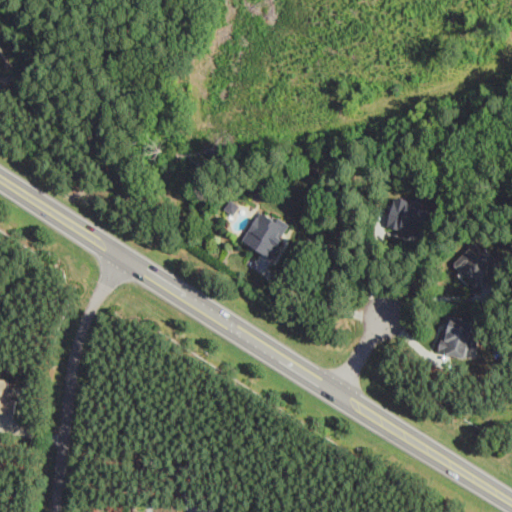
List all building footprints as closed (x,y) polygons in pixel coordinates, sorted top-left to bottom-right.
[(4,64),(11,60),(14,66),(8,70),(4,64)] [(412,199),(411,204),(436,211),(429,236),(417,233),(390,225),(392,218),(398,196),(412,199)] [(235,214),(242,206),(233,199),(226,208),(235,214)] [(245,239),(259,217),(257,216),(260,213),(262,214),(262,213),(264,213),(265,211),(279,220),(281,217),(292,224),(285,235),(284,237),(285,238),(281,244),(283,245),(275,258),(268,254),(245,239)] [(482,290),(486,286),(504,269),(497,261),(500,258),(489,246),(486,248),(478,240),(454,262),(463,272),(465,270),(466,271),(473,279),(472,280),(482,290)] [(450,316),(455,317),(455,316),(478,322),(468,358),(448,352),(441,350),(447,326),(450,316)] [(18,398),(16,414),(5,412),(0,411),(0,377),(11,379),(10,382),(15,383),(14,389),(14,398),(18,398)]
